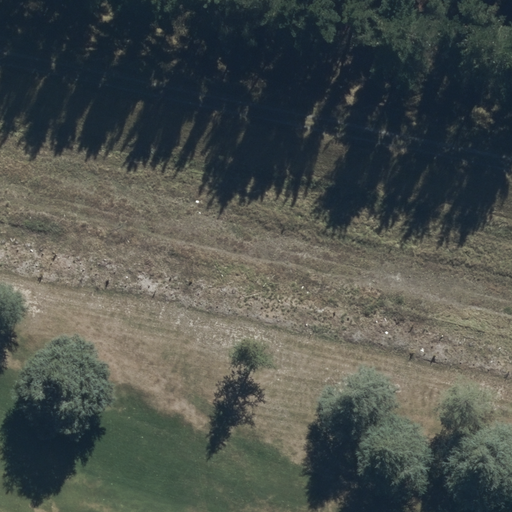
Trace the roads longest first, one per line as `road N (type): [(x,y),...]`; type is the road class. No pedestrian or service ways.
road 1 (track): [(0,197),(511,310)]
road 2 (track): [(0,61),(511,164)]
